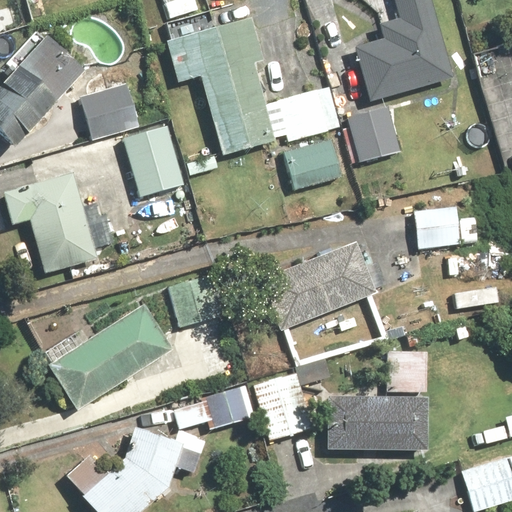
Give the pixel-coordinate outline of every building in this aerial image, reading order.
[(458,81),(433,0),(396,0),(403,24),(387,29),(391,42),(360,51),(377,106),(458,81)] [(257,22),(171,43),(182,87),(205,81),(224,158),(277,144),(258,66),(268,64),(257,22)] [(91,67),(40,25),(7,65),(17,74),(0,94),(0,133),(21,151),(91,67)] [(124,137),(146,131),(133,84),(80,99),(93,146),(124,137)] [(332,88),(281,104),(293,144),(344,128),(332,88)] [(391,106),(350,116),(362,166),(404,156),(391,106)] [(146,131),(124,137),(142,202),(189,189),(171,124),(146,131)] [(345,179),(334,139),(285,153),(296,193),(345,179)] [(10,197),(19,226),(33,222),(49,277),(100,262),(99,258),(96,250),(117,244),(104,201),(84,207),(75,177),(10,197)] [(373,208),(375,225),(413,222),(411,204),(373,208)] [(465,249),(465,245),(480,244),(479,221),(464,221),(463,205),(418,207),(420,250),(465,249)] [(361,243),(272,276),(293,332),(382,300),(361,243)] [(211,276),(168,291),(179,323),(222,309),(211,276)] [(149,304),(51,364),(81,412),(179,353),(149,304)] [(431,354),(371,351),(369,393),(429,395),(431,354)] [(255,387),(271,444),(319,431),(303,374),(255,387)] [(248,388),(177,410),(184,431),(210,423),(213,432),(237,424),(258,418),(248,388)] [(331,398),(328,451),(432,456),(435,404),(331,398)] [(126,457),(79,498),(91,511),(135,511),(165,485),(176,439),(135,427),(126,457)] [(511,463),(510,457),(462,468),(473,511),(481,511),(511,504),(511,463)]
